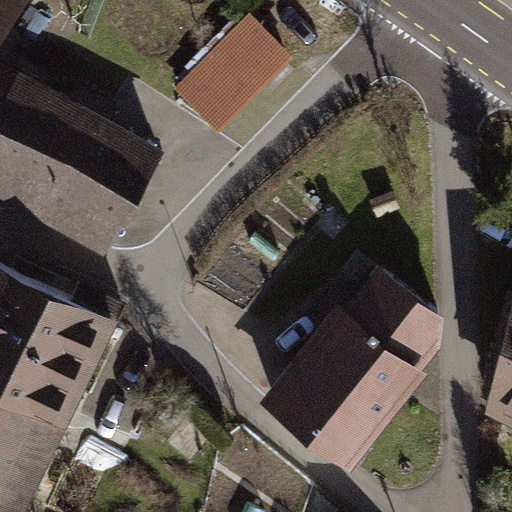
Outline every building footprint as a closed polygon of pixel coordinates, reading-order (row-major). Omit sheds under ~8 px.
[(0,0),(0,190),(109,252),(172,142),(0,51),(0,46),(30,0),(0,0)] [(294,54),(249,9),(174,84),(219,129),(294,54)] [(0,511),(30,511),(133,297),(85,274),(79,288),(0,250),(0,511)] [(261,397),(351,468),(430,367),(426,364),(442,344),(444,311),(379,261),(345,304),(338,299),(261,397)] [(511,300),(485,409),(511,422),(511,300)]
